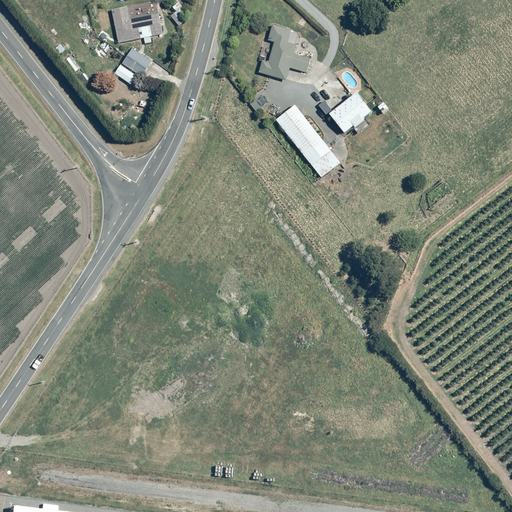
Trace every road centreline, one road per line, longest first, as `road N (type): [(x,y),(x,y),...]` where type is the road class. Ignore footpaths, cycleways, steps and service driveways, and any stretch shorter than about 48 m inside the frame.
road 1 (unclassified): [(145,189),(0,411)]
road 2 (unclassified): [(0,29),(102,157),(145,189)]
road 3 (unclassified): [(214,0),(181,123),(145,189)]
